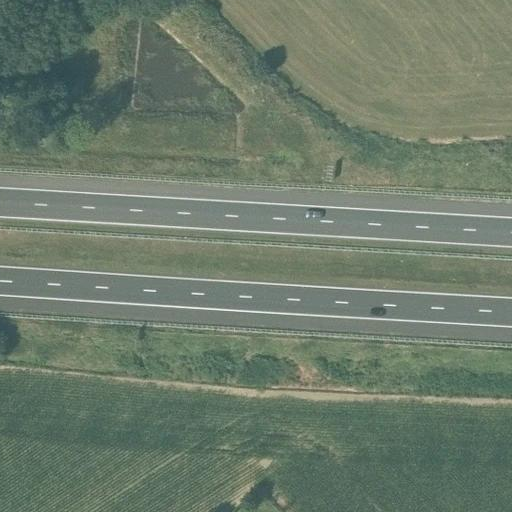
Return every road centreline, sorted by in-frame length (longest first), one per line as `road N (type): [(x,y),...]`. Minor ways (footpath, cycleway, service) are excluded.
road 1 (motorway): [(511,232),(0,201)]
road 2 (motorway): [(0,283),(511,314)]
